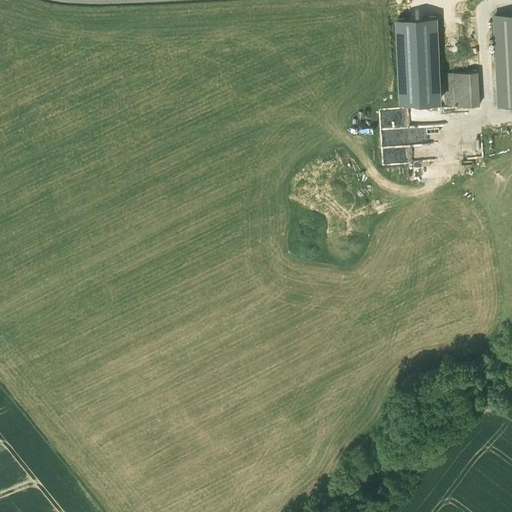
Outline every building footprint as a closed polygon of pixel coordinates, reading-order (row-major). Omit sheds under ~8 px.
[(511,14),(497,15),(501,105),(511,104),(511,14)] [(439,16),(402,18),(406,101),(444,100),(439,16)] [(456,105),(484,104),(482,70),(454,71),(456,105)] [(404,144),(441,142),(440,123),(403,125),(404,144)] [(511,123),(503,123),(503,145),(495,145),(495,151),(511,150),(511,123)]
